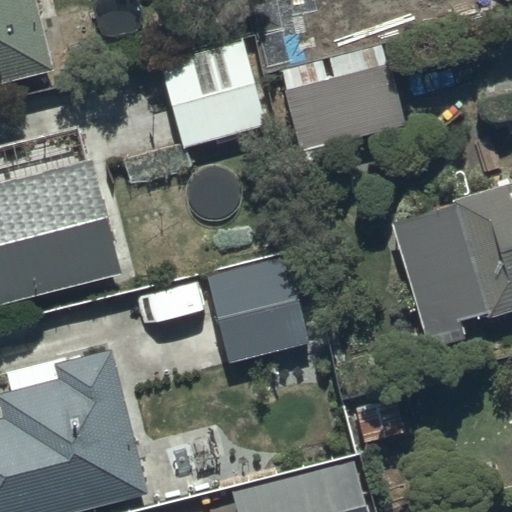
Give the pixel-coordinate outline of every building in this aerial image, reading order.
[(0,0),(0,80),(45,69),(27,0),(0,0)] [(154,60),(176,148),(261,127),(240,39),(154,60)] [(283,182),(311,175),(304,147),(400,124),(381,43),(270,69),(289,151),(277,154),(283,182)] [(0,301),(114,272),(78,127),(0,146),(0,301)] [(447,204),(386,222),(419,330),(481,311),(483,319),(511,309),(511,177),(446,198),(447,204)] [(197,274),(221,364),(306,341),(282,252),(197,274)] [(0,511),(50,511),(136,490),(98,345),(1,371),(5,389),(0,390),(0,511)] [(364,511),(350,456),(221,491),(227,511),(364,511)]
